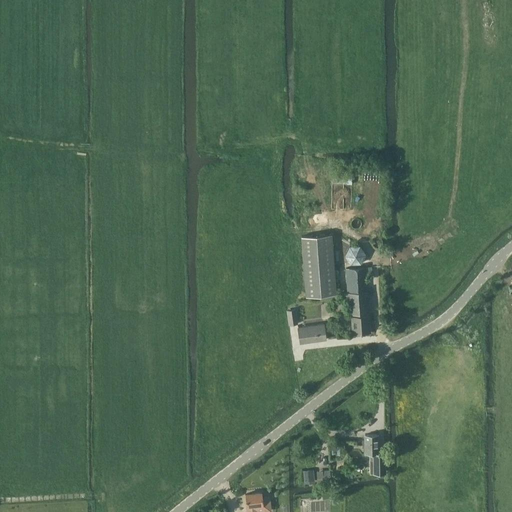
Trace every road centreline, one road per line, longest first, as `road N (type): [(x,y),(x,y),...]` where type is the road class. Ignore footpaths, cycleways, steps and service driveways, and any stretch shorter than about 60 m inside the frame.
road 1 (tertiary): [(177,511),(358,370),(436,324),(511,246)]
road 2 (track): [(114,357),(104,149),(0,139)]
road 3 (track): [(307,142),(308,185),(323,211),(374,255)]
road 4 (track): [(114,357),(111,494)]
